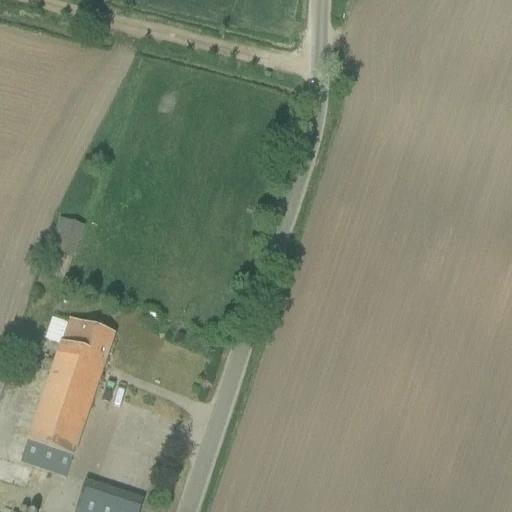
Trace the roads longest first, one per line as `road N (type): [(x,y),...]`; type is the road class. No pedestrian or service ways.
road 1 (unclassified): [(190,511),(314,137),(322,0)]
road 2 (track): [(0,0),(319,82)]
